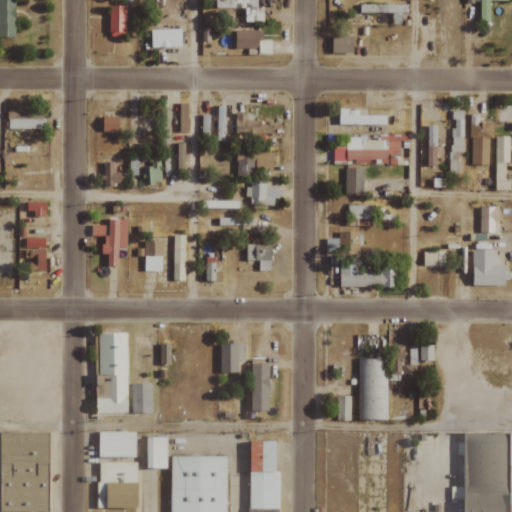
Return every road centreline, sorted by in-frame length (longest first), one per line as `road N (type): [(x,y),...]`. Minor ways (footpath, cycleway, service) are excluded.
road 1 (residential): [(72,511),(75,0)]
road 2 (residential): [(303,511),(305,0)]
road 3 (residential): [(511,81),(0,79)]
road 4 (residential): [(0,311),(511,312)]
